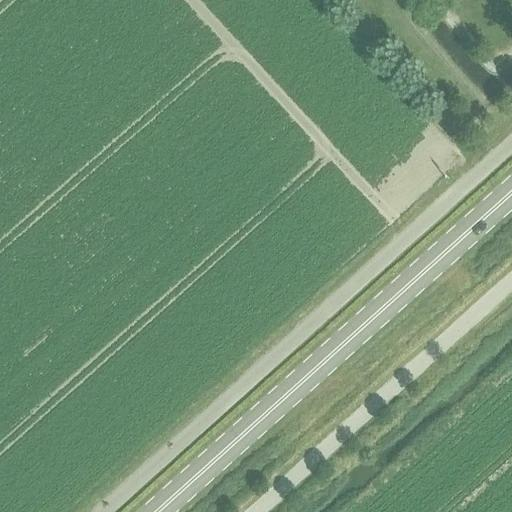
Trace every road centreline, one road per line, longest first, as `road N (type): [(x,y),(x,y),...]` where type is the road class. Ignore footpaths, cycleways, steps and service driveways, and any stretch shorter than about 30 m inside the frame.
road 1 (unclassified): [(102,511),(511,144)]
road 2 (secondary): [(159,511),(511,196)]
road 3 (unclassified): [(255,511),(511,280)]
